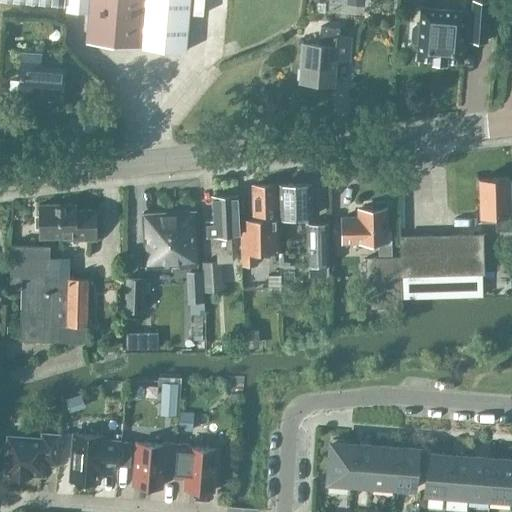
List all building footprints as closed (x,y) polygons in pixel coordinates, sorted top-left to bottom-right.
[(89,0),(68,0),(68,4),(67,9),(88,11),(89,0)] [(139,46),(142,0),(89,0),(88,11),(85,41),(139,46)] [(185,51),(190,0),(142,0),(139,46),(185,51)] [(418,6),(417,22),(413,22),(410,25),(409,38),(412,41),(416,41),(415,56),(430,57),(430,60),(444,60),(444,58),(459,59),(461,31),(467,32),(467,37),(483,38),(485,0),(469,0),(469,10),(418,6)] [(319,28),(317,46),(303,45),(300,83),(330,85),(333,58),(345,59),(347,36),(337,35),(338,30),(319,28)] [(19,103),(38,105),(38,100),(61,102),(64,71),(41,69),(41,65),(23,64),(19,103)] [(495,215),(495,231),(510,230),(510,229),(510,215),(511,215),(510,178),(479,180),(481,215),(495,215)] [(280,184),(280,216),(310,215),(310,183),(280,184)] [(253,229),(241,229),(242,264),(258,264),(258,251),(276,251),(275,184),(252,184),(253,229)] [(213,219),(207,220),(208,237),(212,236),(212,251),(215,251),(216,259),(216,260),(231,259),(229,235),(239,235),(238,219),(237,195),(212,196),(213,219)] [(59,238),(59,240),(96,239),(95,209),(76,210),(76,203),(40,204),(41,238),(59,238)] [(361,216),(343,216),(343,242),(361,242),(361,243),(377,243),(377,246),(380,245),(380,258),(366,258),(367,277),(368,307),(401,306),(400,257),(391,257),(390,229),(385,229),(384,208),(360,209),(361,216)] [(143,214),(145,269),(197,267),(195,211),(143,214)] [(430,234),(429,221),(408,223),(409,235),(430,234)] [(327,223),(308,224),(309,251),(309,264),(328,264),(328,250),(327,223)] [(402,237),(403,257),(403,275),(482,273),(481,235),(402,237)] [(11,243),(10,287),(22,287),(21,340),(85,342),(88,278),(49,277),(50,244),(11,243)] [(216,259),(204,260),(205,289),(217,289),(216,260),(216,259)] [(127,276),(126,310),(144,310),(145,277),(127,276)] [(158,332),(126,332),(126,348),(158,348),(158,332)] [(157,379),(140,380),(140,412),(157,412),(157,379)] [(181,383),(162,382),(161,396),(180,397),(181,383)] [(42,438),(8,436),(6,471),(10,472),(10,475),(13,475),(16,478),(23,478),(26,476),(29,476),(30,473),(44,474),(45,463),(58,464),(60,435),(43,433),(42,438)] [(74,433),(70,479),(100,481),(101,465),(119,466),(121,441),(103,439),(103,436),(74,433)] [(332,442),(328,482),(351,483),(354,444),(345,443),(345,441),(333,440),(333,442),(332,442)] [(162,486),(163,476),(175,477),(176,454),(177,454),(177,444),(164,443),(164,445),(137,443),(134,484),(152,485),(152,484),(160,484),(160,486),(162,486)] [(354,444),(351,483),(373,485),(376,445),(354,444)] [(376,445),(373,485),(395,487),(398,447),(376,445)] [(175,477),(186,478),(186,488),(187,488),(187,486),(196,487),(196,489),(213,490),(217,448),(189,446),(188,455),(177,454),(176,454),(175,477)] [(398,447),(395,487),(417,489),(420,449),(398,447)] [(425,493),(447,495),(450,455),(428,453),(425,493)] [(450,455),(447,495),(469,497),(472,457),(450,455)] [(472,457),(469,497),(490,498),(493,458),(472,457)] [(511,459),(493,458),(490,498),(511,500),(511,499),(511,459)]
